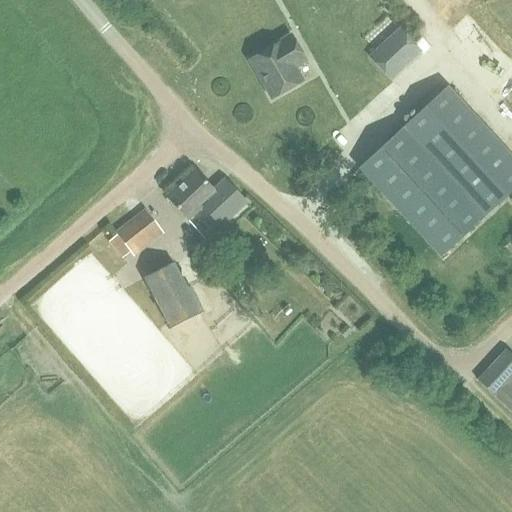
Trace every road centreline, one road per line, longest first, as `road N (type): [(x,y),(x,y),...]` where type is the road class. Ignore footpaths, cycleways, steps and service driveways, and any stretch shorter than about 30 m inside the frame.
road 1 (unclassified): [(462,377),(192,129)]
road 2 (unclassified): [(192,129),(0,297)]
road 3 (unclassified): [(192,129),(80,0)]
